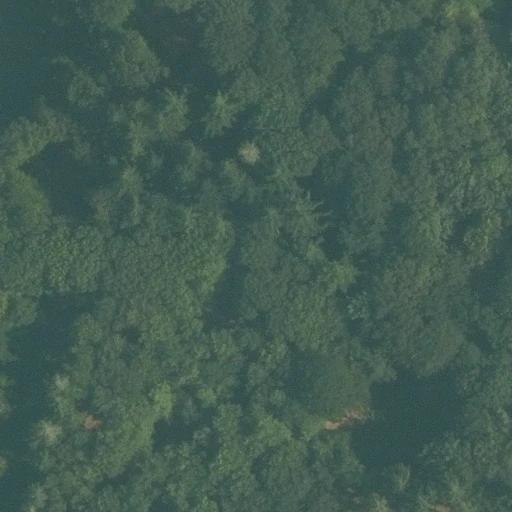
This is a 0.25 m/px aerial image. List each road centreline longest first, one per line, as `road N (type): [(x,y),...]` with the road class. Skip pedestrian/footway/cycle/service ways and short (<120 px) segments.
road 1 (track): [(0,182),(78,197),(404,306),(436,354),(511,432)]
road 2 (track): [(54,192),(213,0)]
